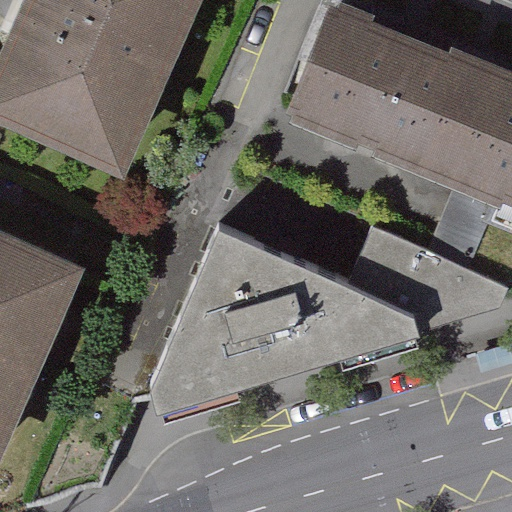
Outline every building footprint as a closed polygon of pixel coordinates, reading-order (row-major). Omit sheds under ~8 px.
[(200,0),(18,0),(0,41),(0,112),(124,169),(200,0)] [(511,52),(382,0),(314,0),(280,83),(511,177),(511,52)] [(0,443),(85,255),(0,217),(0,443)] [(350,280),(216,222),(148,383),(152,405),(283,360),(421,324),(415,307),(350,280)] [(415,307),(421,324),(503,302),(511,284),(375,227),(350,280),(415,307)]
